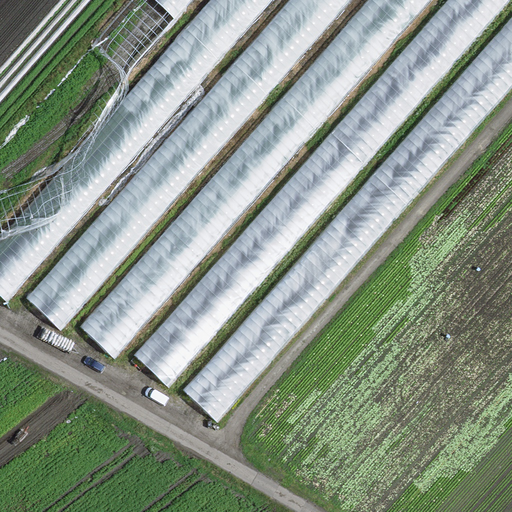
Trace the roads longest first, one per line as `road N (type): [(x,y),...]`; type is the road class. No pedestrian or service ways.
road 1 (track): [(200,454),(511,114)]
road 2 (track): [(200,454),(0,339)]
